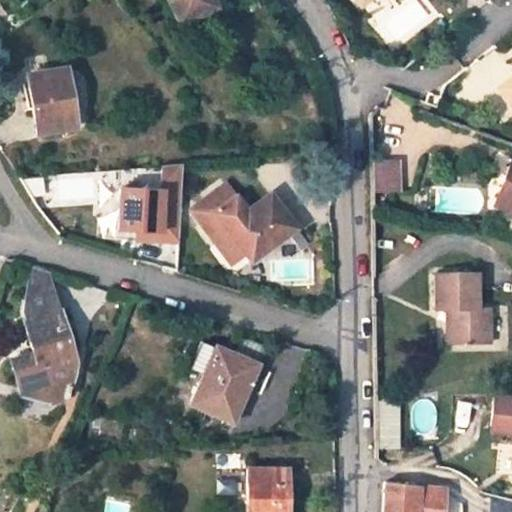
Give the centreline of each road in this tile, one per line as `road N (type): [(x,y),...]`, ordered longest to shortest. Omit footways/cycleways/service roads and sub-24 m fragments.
road 1 (residential): [(355,346),(39,245)]
road 2 (residential): [(342,74),(352,154),(355,346)]
road 3 (residential): [(511,12),(427,77),(342,74)]
road 4 (residential): [(355,346),(357,511)]
